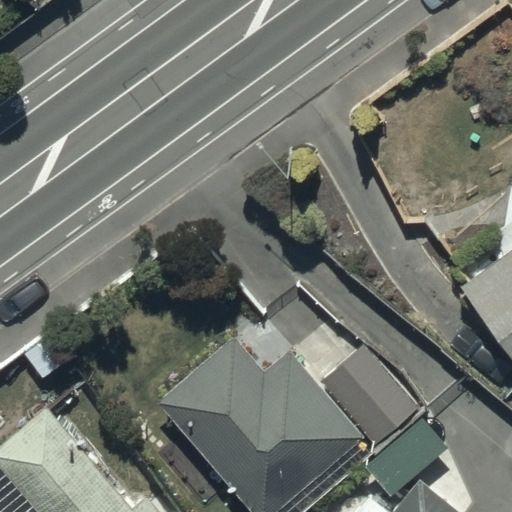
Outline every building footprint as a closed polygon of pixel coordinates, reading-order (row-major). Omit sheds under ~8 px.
[(511,251),(464,285),(511,347),(511,251)] [(264,371),(235,337),(160,400),(254,511),(280,511),(367,439),(373,446),(419,408),(362,341),(317,379),(291,348),(264,371)] [(135,506),(49,406),(0,447),(0,462),(42,511),(161,511),(147,496),(135,506)] [(447,443),(422,416),(368,465),(393,492),(447,443)] [(395,511),(392,511),(372,496),(359,511),(461,511),(421,480),(395,511)]
